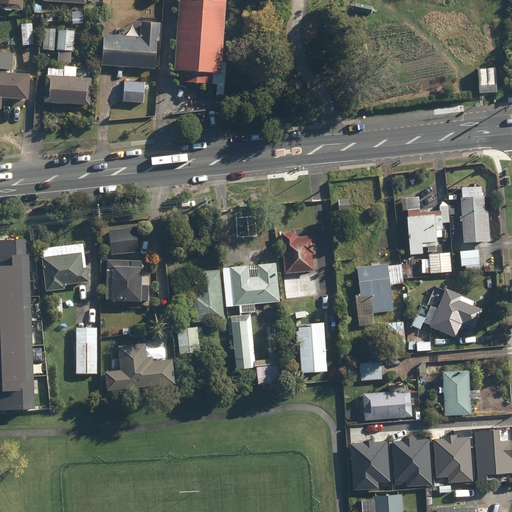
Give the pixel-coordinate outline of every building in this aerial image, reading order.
[(0,0),(0,10),(22,12),(23,0),(0,0)] [(177,83),(207,86),(208,75),(216,75),(222,0),(175,0),(169,71),(178,72),(177,83)] [(370,8),(353,5),(352,12),(369,16),(370,8)] [(100,67),(153,71),(155,43),(157,43),(158,27),(156,26),(156,20),(140,19),(128,26),(125,20),(121,23),(125,28),(119,31),(118,38),(102,37),(100,67)] [(21,26),(23,47),(34,46),(32,26),(21,26)] [(43,51),(54,52),(56,33),(44,32),(43,51)] [(58,63),(70,64),(71,52),(74,53),(75,34),(59,32),(57,51),(59,51),(58,63)] [(401,39),(381,38),(381,48),(401,48),(401,39)] [(45,104),(90,107),(92,81),(85,81),(86,73),(76,72),(76,70),(65,69),(65,72),(49,71),(48,79),(46,78),(45,104)] [(0,111),(1,111),(2,100),(28,102),(30,77),(0,75),(0,111)] [(124,104),(143,105),(145,84),(146,84),(147,79),(142,78),(142,84),(125,83),(124,104)] [(461,198),(464,243),(490,241),(488,212),(485,212),(484,197),(482,197),(481,188),(462,189),(463,198),(461,198)] [(407,210),(410,255),(423,254),(422,248),(429,247),(429,243),(438,242),(437,238),(442,238),(441,229),(443,229),(441,211),(420,213),(420,209),(407,210)] [(109,230),(112,255),(139,252),(136,227),(109,230)] [(281,233),(285,274),(314,271),(312,254),(315,254),(314,236),(296,238),(295,232),(281,233)] [(26,237),(0,238),(0,406),(35,405),(30,252),(26,252),(26,237)] [(42,258),(46,291),(65,289),(65,286),(89,283),(88,268),(86,268),(83,245),(43,250),(44,258),(42,258)] [(461,253),(462,266),(480,265),(479,252),(461,253)] [(421,261),(422,274),(451,272),(450,254),(429,256),(430,260),(421,261)] [(112,301),(141,302),(142,301),(148,301),(149,270),(141,262),(107,261),(108,256),(102,256),(101,264),(107,264),(106,300),(112,300),(112,301)] [(239,305),(240,314),(255,312),(254,304),(280,302),(276,264),(258,266),(260,278),(250,279),(249,266),(231,268),(235,306),(239,305)] [(371,296),(373,313),(394,310),(391,286),(404,284),(401,265),(388,267),(388,264),(358,268),(362,297),(371,296)] [(191,298),(194,323),(224,320),(220,271),(195,273),(197,296),(195,296),(193,280),(182,281),(182,275),(172,276),(174,300),(191,298)] [(284,279),(287,299),(318,296),(316,276),(284,279)] [(431,327),(456,338),(463,322),(475,327),(482,310),(473,306),(474,302),(447,290),(438,310),(432,307),(425,322),(432,325),(431,327)] [(425,318),(415,313),(408,327),(418,331),(425,318)] [(236,369),(251,368),(247,321),(232,322),(236,369)] [(387,324),(390,346),(405,344),(403,322),(387,324)] [(300,344),(302,373),(327,371),(323,324),(299,326),(299,332),(296,332),(297,344),(300,344)] [(177,329),(179,354),(200,352),(199,334),(203,334),(202,327),(177,329)] [(77,328),(77,374),(97,374),(97,328),(77,328)] [(106,373),(107,391),(175,385),(172,360),(153,362),(152,357),(147,358),(145,345),(118,347),(121,371),(106,373)] [(360,364),(361,381),(382,379),(381,363),(360,364)] [(443,373),(445,416),(471,415),(470,401),(480,400),(479,391),(470,392),(469,371),(443,373)] [(364,394),(366,420),(412,417),(411,391),(364,394)] [(498,427),(474,428),(477,477),(495,477),(495,470),(511,469),(511,459),(511,437),(499,438),(498,427)] [(433,435),(434,475),(447,474),(447,480),(472,479),(470,434),(457,434),(457,432),(444,432),(444,435),(433,435)] [(401,438),(392,438),(394,478),(405,478),(406,483),(432,482),(429,436),(416,437),(416,434),(401,435),(401,438)] [(363,438),(363,440),(350,441),(354,487),(379,485),(378,479),(390,479),(387,438),(374,439),(374,437),(363,438)] [(373,497),(374,511),(402,511),(402,496),(373,497)]
